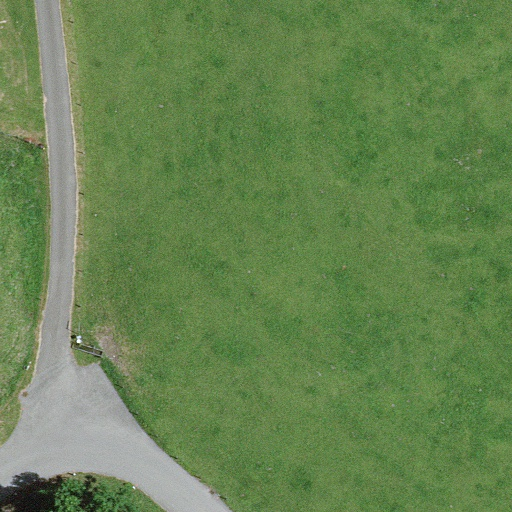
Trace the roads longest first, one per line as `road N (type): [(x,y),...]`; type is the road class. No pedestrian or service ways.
road 1 (track): [(79,438),(51,364),(64,229),(44,0)]
road 2 (track): [(0,472),(79,438),(146,467),(199,511)]
